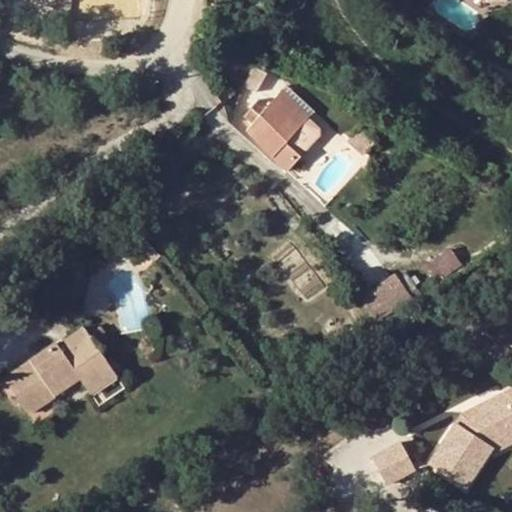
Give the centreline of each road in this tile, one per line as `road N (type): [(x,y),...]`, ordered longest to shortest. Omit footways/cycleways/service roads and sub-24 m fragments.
road 1 (residential): [(162,49),(183,80),(174,118),(0,235)]
road 2 (residential): [(162,49),(96,68),(0,47)]
